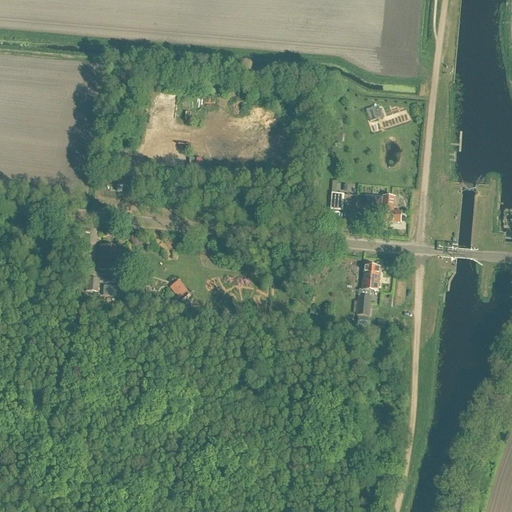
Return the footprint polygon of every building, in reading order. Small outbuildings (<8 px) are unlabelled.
[(342,212),(345,195),(332,193),(330,210),(342,212)] [(383,209),(382,211),(377,210),(376,222),(401,224),(402,213),(394,212),(396,198),(384,197),(384,198),(366,196),(365,207),(383,209)] [(104,250),(100,250),(98,272),(118,273),(120,251),(114,251),(114,248),(104,247),(104,250)] [(382,280),(380,279),(381,269),(366,268),(363,292),(360,292),(358,318),(370,319),(372,299),(370,299),(371,293),(379,294),(380,286),(382,284),(382,280)] [(98,280),(86,279),(85,293),(97,294),(98,280)] [(169,288),(178,298),(187,290),(179,280),(169,288)] [(118,297),(118,287),(103,287),(102,297),(118,297)] [(178,298),(181,302),(190,297),(188,292),(178,298)] [(358,326),(368,327),(369,320),(358,319),(358,326)]
